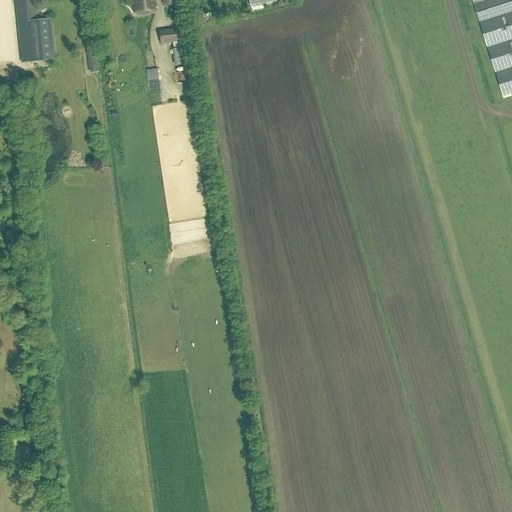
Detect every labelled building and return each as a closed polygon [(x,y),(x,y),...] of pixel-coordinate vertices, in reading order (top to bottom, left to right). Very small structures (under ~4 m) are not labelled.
[(38,20),(35,0),(14,0),(21,64),(57,60),(52,18),(38,20)] [(132,0),(134,7),(139,7),(140,12),(147,11),(154,9),(153,0),(132,0)] [(511,0),(472,0),(503,97),(511,94),(511,0)] [(178,29),(158,31),(160,44),(180,41),(178,29)] [(98,72),(95,50),(86,51),(90,73),(98,72)] [(175,54),(177,61),(184,59),(181,51),(175,54)] [(41,69),(39,63),(32,65),(34,71),(41,69)]
